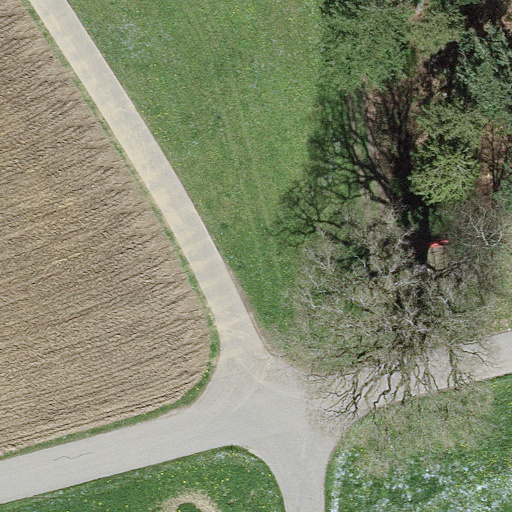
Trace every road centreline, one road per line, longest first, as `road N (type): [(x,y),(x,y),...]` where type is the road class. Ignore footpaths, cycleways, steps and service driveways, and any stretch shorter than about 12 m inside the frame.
road 1 (track): [(405,378),(358,119),(347,0)]
road 2 (unclassified): [(283,409),(0,483)]
road 3 (unclassified): [(511,352),(283,409)]
